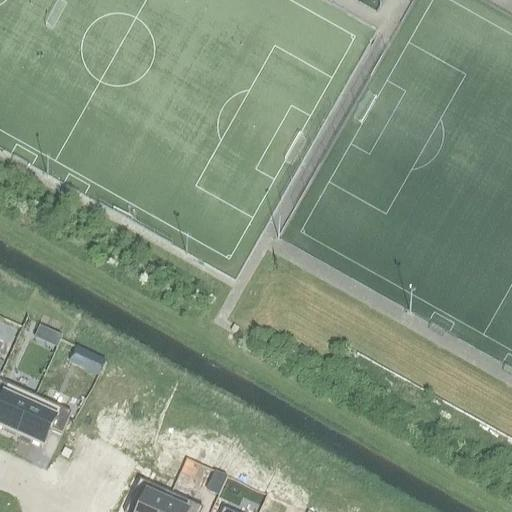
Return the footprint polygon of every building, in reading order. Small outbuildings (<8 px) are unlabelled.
[(93,357),(86,372),(98,377),(98,378),(105,363),(93,357)] [(0,430),(17,438),(34,399),(0,383),(0,430)] [(34,399),(17,438),(43,450),(51,432),(61,436),(71,415),(34,399)] [(175,456),(170,467),(181,472),(186,461),(175,456)] [(212,480),(224,485),(227,479),(214,473),(212,480)] [(134,511),(163,511),(165,508),(146,500),(151,487),(139,482),(127,509),(134,511)] [(165,508),(163,511),(201,511),(202,510),(171,496),(165,508)]
